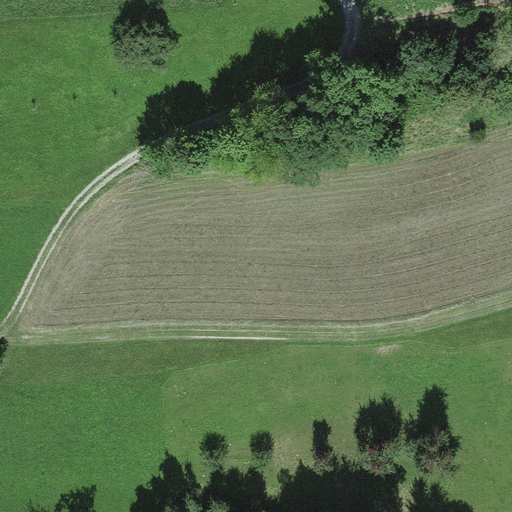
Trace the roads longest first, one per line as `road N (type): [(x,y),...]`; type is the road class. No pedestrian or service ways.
road 1 (track): [(0,336),(85,196),(131,159),(337,64),(351,19),(343,0)]
road 2 (track): [(0,342),(369,335),(511,304)]
